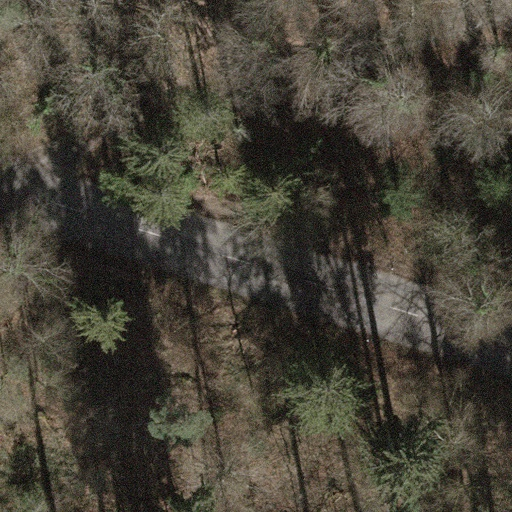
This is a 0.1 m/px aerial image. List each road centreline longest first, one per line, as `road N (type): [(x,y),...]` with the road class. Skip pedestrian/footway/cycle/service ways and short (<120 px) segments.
road 1 (tertiary): [(511,342),(0,185)]
road 2 (track): [(511,22),(94,130),(41,197)]
